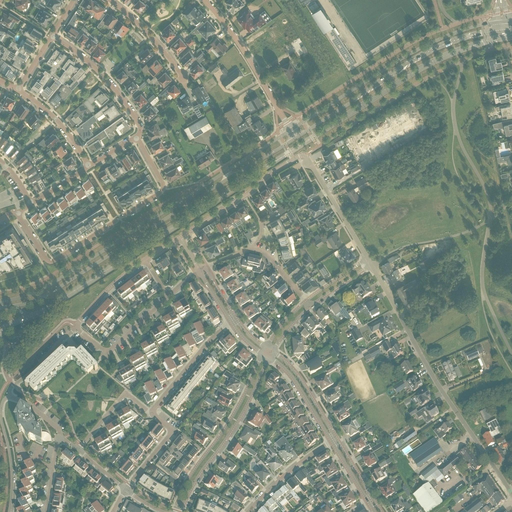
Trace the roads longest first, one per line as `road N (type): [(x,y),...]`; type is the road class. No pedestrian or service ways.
road 1 (secondary): [(0,308),(44,297),(295,138)]
road 2 (secondary): [(290,130),(42,290),(0,301)]
road 3 (residential): [(179,237),(304,156),(367,258)]
road 4 (residential): [(372,267),(432,376),(511,494)]
road 5 (residential): [(17,214),(43,257),(56,260),(160,192),(135,138)]
road 6 (secondary): [(503,22),(423,47),(290,130)]
road 7 (secondary): [(295,138),(422,54),(506,30)]
road 8 (residential): [(180,504),(240,415),(268,356)]
road 9 (residential): [(262,353),(180,504)]
road 10 (residential): [(290,130),(202,0)]
road 11 (unknown): [(325,189),(419,129),(409,116),(388,123)]
road 12 (residential): [(135,138),(138,126),(108,84),(51,36)]
road 13 (residential): [(150,413),(231,321)]
